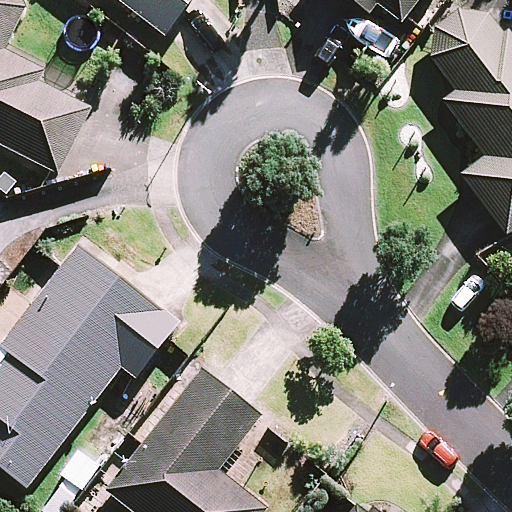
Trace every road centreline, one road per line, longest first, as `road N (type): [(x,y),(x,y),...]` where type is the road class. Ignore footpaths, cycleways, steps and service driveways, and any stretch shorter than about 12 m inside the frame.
road 1 (residential): [(335,295),(212,215),(190,155),(223,111),(284,104),(307,118),(331,144),(342,221),(337,280)]
road 2 (residential): [(335,295),(511,462)]
